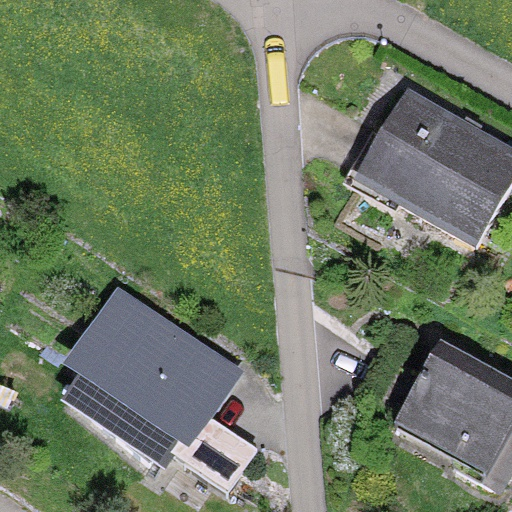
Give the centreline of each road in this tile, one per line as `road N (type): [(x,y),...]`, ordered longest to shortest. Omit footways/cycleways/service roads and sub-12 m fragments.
road 1 (residential): [(263,0),(304,511)]
road 2 (residential): [(309,0),(384,24),(511,95)]
